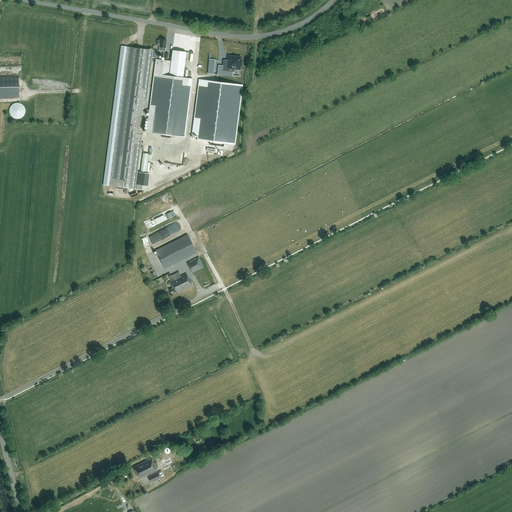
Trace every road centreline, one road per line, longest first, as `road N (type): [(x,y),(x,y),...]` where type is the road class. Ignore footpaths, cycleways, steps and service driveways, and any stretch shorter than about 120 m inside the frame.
road 1 (unclassified): [(20,0),(254,36),(304,22),(332,0)]
road 2 (unclassified): [(219,285),(0,399)]
